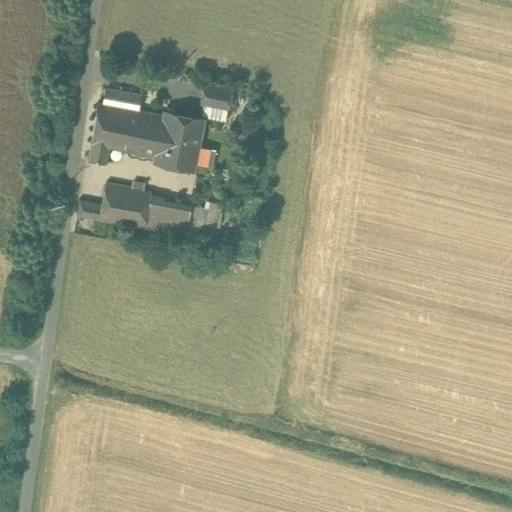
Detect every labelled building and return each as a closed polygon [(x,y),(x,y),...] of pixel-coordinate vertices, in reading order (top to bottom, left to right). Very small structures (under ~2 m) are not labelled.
[(232,90),(205,85),(201,102),(205,103),(229,108),(232,90)] [(103,103),(132,108),(134,93),(106,88),(103,103)] [(141,94),(134,93),(132,108),(138,109),(141,94)] [(158,158),(166,115),(138,109),(132,108),(103,103),(98,102),(91,143),(91,144),(109,147),(158,158)] [(229,108),(205,103),(202,115),(226,120),(229,108)] [(166,115),(158,158),(157,161),(192,168),(193,164),(197,143),(202,119),(167,112),(166,115)] [(217,148),(197,143),(193,164),(213,168),(217,148)] [(109,147),(91,144),(89,160),(106,163),(109,147)] [(151,191),(107,182),(102,204),(99,220),(144,228),(151,194),(151,191)] [(151,194),(144,228),(158,231),(164,200),(165,197),(151,194)] [(102,204),(80,200),(77,215),(99,220),(102,204)] [(191,205),(164,200),(158,231),(185,237),(191,205)] [(205,208),(203,224),(221,227),(225,203),(207,200),(205,208)] [(191,205),(185,237),(200,239),(203,224),(205,208),(191,205)]
